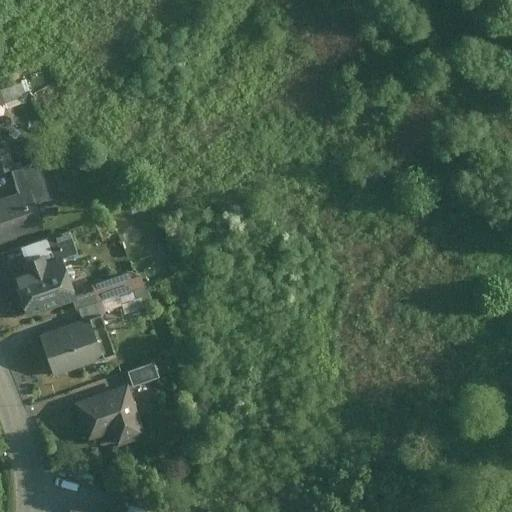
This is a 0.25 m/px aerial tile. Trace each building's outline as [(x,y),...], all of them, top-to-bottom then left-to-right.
[(7,152),(0,154),(0,178),(15,173),(7,152)] [(38,166),(12,176),(20,198),(28,195),(34,212),(52,205),(38,166)] [(20,198),(0,204),(0,246),(41,233),(34,212),(28,195),(20,198)] [(17,249),(23,266),(57,254),(59,260),(73,255),(65,233),(17,249)] [(23,266),(9,270),(23,316),(64,303),(73,300),(72,298),(59,260),(57,254),(23,266)] [(81,315),(84,320),(124,309),(120,296),(134,292),(128,273),(89,285),(91,291),(72,298),(73,300),(64,303),(68,314),(76,311),(77,316),(81,315)] [(84,320),(35,337),(48,378),(98,361),(84,320)] [(151,364),(124,373),(129,388),(156,379),(151,364)] [(71,404),(84,440),(108,431),(114,449),(144,438),(124,384),(71,404)]
